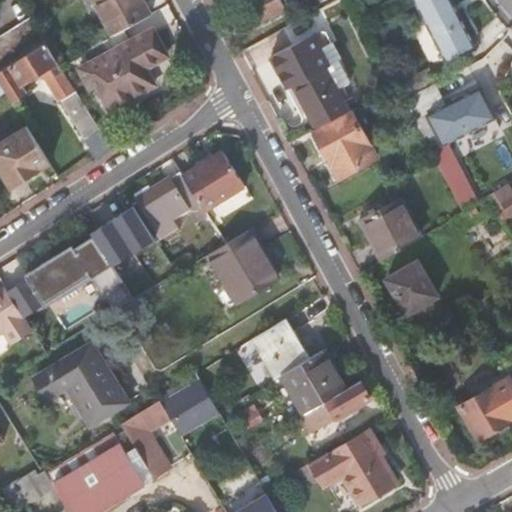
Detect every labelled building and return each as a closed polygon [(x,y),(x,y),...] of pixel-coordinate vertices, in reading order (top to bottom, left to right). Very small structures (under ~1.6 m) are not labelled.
[(143,0),(94,0),(112,34),(151,14),(143,0)] [(211,0),(219,14),(243,0),(244,0),(256,21),(287,4),(284,0),(283,0),(280,2),(278,0),(211,0)] [(449,0),(413,0),(444,60),(443,60),(444,62),(475,46),(474,44),(473,45),(449,0)] [(142,62),(164,50),(153,30),(81,68),(90,84),(96,81),(110,107),(153,84),(144,66),(142,62)] [(268,54),(285,87),(291,84),(325,66),(326,65),(309,32),(268,54)] [(58,59),(46,41),(0,70),(0,82),(6,93),(12,101),(28,91),(23,82),(35,74),(45,77),(58,101),(62,99),(86,138),(100,129),(77,90),(60,62),(58,59)] [(325,66),(291,84),(315,128),(349,110),(325,66)] [(426,69),(396,84),(396,85),(404,99),(434,84),(426,69)] [(427,114),(425,115),(442,146),(444,145),(443,144),(492,118),(493,119),(495,118),(478,86),(476,88),(477,89),(428,115),(427,114)] [(315,128),(313,129),(337,174),(369,155),(372,159),(376,157),(350,109),(349,110),(315,128)] [(0,169),(11,187),(51,163),(26,125),(0,141),(0,169)] [(436,154),(462,205),(479,196),(453,145),(436,154)] [(183,175),(205,210),(243,185),(223,152),(220,151),(183,175)] [(338,177),(372,159),(369,155),(337,174),(338,177)] [(138,198),(132,201),(156,240),(178,226),(173,218),(187,209),(194,221),(207,213),(205,210),(183,175),(180,170),(151,188),(148,185),(135,193),(138,198)] [(511,182),(494,193),(509,216),(511,213),(511,182)] [(489,196),(462,211),(457,214),(464,225),(495,207),(491,200),(489,196)] [(359,220),(383,259),(419,237),(395,199),(359,220)] [(83,213),(76,218),(82,228),(75,232),(96,265),(89,269),(97,283),(103,280),(108,289),(118,283),(125,294),(132,290),(122,275),(83,213)] [(226,242),(209,253),(238,301),(279,276),(250,228),(226,242)] [(132,290),(134,293),(174,268),(162,250),(122,275),(132,290)] [(416,260),(386,278),(406,312),(437,294),(416,260)] [(33,330),(21,311),(4,286),(0,288),(0,332),(3,331),(11,343),(33,330)] [(287,317),(252,337),(276,378),(281,374),(310,357),(287,317)] [(92,341),(34,376),(47,398),(67,385),(91,424),(129,400),(92,341)] [(310,357),(281,374),(304,413),(346,388),(323,350),(310,357)] [(158,395),(160,399),(162,402),(171,417),(175,424),(214,401),(197,371),(188,376),(193,385),(170,398),(165,390),(158,395)] [(477,438),(511,417),(511,376),(511,375),(458,405),(477,438)] [(304,413),(303,413),(313,431),(370,397),(360,380),(346,388),(304,413)] [(162,402),(160,399),(122,422),(132,440),(171,417),(162,402)] [(254,403),(247,407),(255,422),(263,418),(254,403)] [(255,422),(247,407),(233,415),(242,430),(255,422)] [(0,444),(8,439),(0,426),(0,444)] [(368,428),(314,460),(328,482),(342,474),(363,502),(401,479),(377,446),(380,444),(368,428)] [(48,473),(70,511),(93,511),(142,482),(113,433),(47,472),(48,473)] [(45,468),(43,470),(38,473),(35,468),(1,489),(7,498),(48,473),(47,472),(45,468)] [(278,511),(262,483),(224,507),(226,511),(278,511)]
